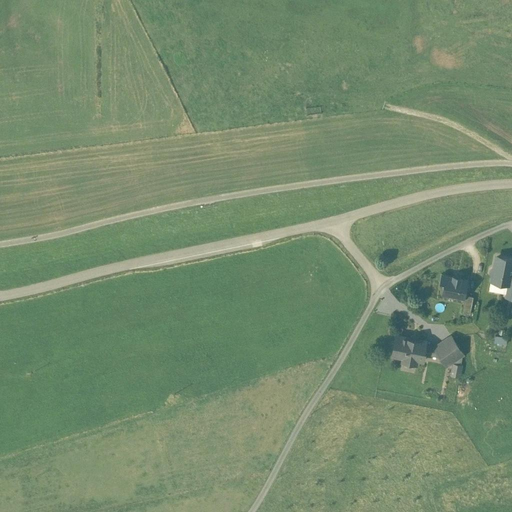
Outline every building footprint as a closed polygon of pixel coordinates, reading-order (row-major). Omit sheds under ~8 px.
[(511,273),(511,258),(502,256),(502,259),(495,257),(493,266),(490,268),(490,273),(492,276),(491,280),(508,284),(510,284),(511,277),(511,273)] [(465,298),(468,279),(462,278),(462,275),(452,273),(452,275),(441,273),(440,281),(444,282),(441,294),(447,295),(465,298)] [(417,341),(409,339),(409,338),(396,335),(392,355),(403,357),(402,361),(416,363),(416,360),(423,361),(424,352),(439,355),(434,347),(424,345),(425,341),(418,339),(417,341)] [(451,336),(434,347),(439,355),(446,365),(453,361),(462,354),(463,354),(451,336)] [(462,354),(453,361),(453,363),(460,364),(462,354)] [(460,364),(453,363),(451,375),(459,376),(461,365),(460,364)]
